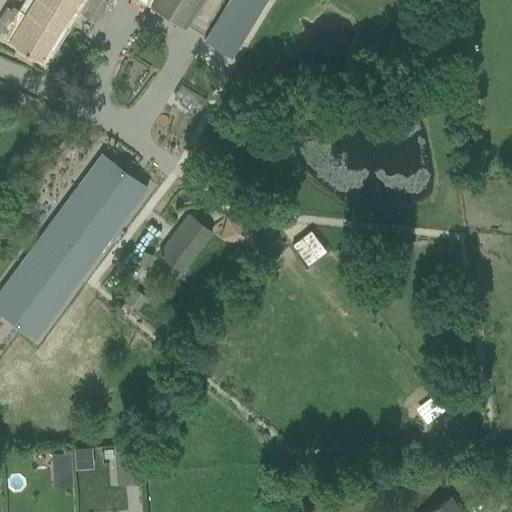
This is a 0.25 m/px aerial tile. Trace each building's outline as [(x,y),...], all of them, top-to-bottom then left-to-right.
[(32,0),(24,13),(12,6),(10,9),(6,6),(0,15),(0,35),(41,61),(74,9),(95,22),(108,0),(109,0),(114,3),(116,0),(137,0),(184,29),(202,0),(32,0)] [(227,0),(204,41),(233,58),(266,0),(227,0)] [(146,189),(103,156),(0,291),(0,311),(33,337),(146,189)] [(181,271),(199,247),(212,231),(189,214),(158,254),(181,271)] [(241,245),(247,223),(226,216),(219,238),(241,245)] [(310,230),(291,244),(307,265),(326,251),(310,230)] [(153,254),(142,251),(138,267),(148,270),(153,254)] [(146,297),(133,287),(124,299),(137,309),(146,297)] [(143,482),(141,448),(113,450),(115,484),(143,482)] [(52,469),(72,468),(71,451),(51,452),(52,469)] [(459,511),(450,496),(423,511),(459,511)]
